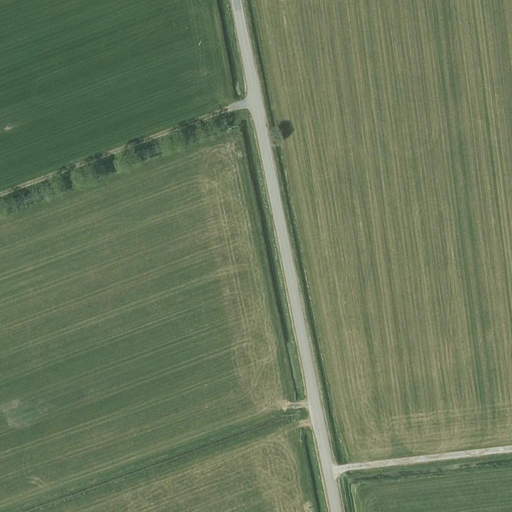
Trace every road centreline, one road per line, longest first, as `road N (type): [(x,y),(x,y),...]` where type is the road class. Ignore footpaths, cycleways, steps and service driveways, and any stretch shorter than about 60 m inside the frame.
road 1 (tertiary): [(335,511),(238,0)]
road 2 (track): [(255,99),(0,196)]
